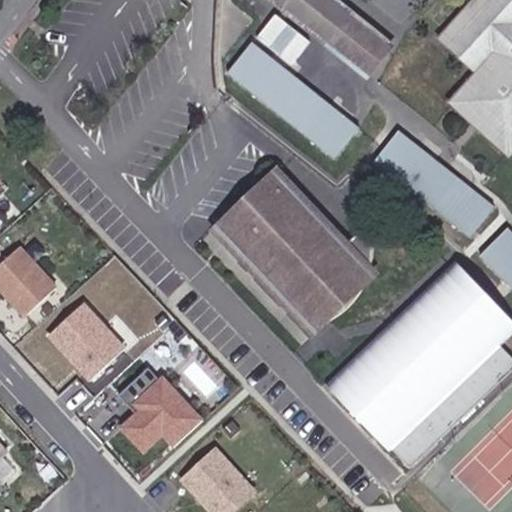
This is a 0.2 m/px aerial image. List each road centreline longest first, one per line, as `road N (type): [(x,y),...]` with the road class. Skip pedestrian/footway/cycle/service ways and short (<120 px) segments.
road 1 (residential): [(0,69),(350,436)]
road 2 (residential): [(0,358),(124,501)]
